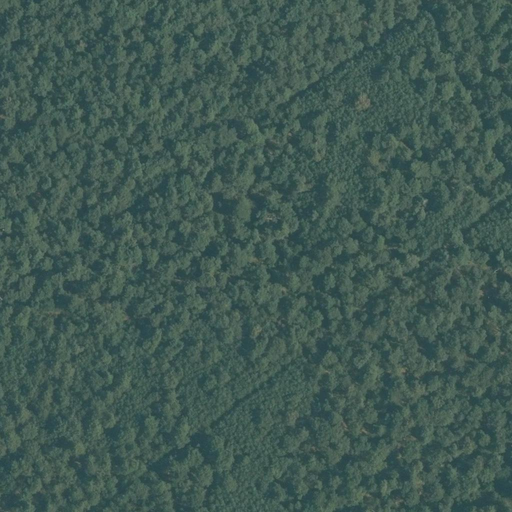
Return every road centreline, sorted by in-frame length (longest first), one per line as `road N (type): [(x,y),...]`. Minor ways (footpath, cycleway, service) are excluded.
road 1 (track): [(431,4),(0,299)]
road 2 (track): [(100,511),(511,197)]
road 3 (track): [(431,4),(511,180)]
